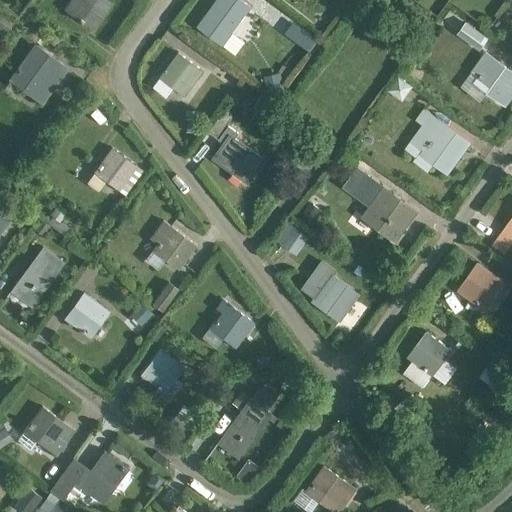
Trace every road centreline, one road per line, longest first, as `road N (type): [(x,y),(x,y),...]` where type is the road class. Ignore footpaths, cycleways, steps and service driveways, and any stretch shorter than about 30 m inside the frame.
road 1 (residential): [(339,385),(127,91),(125,59),(164,0)]
road 2 (residential): [(0,334),(231,500),(265,489),(339,385)]
road 3 (residential): [(339,385),(511,146)]
road 4 (residential): [(437,511),(339,385)]
